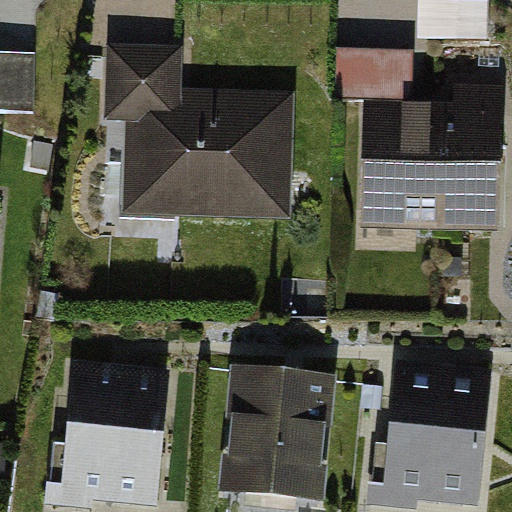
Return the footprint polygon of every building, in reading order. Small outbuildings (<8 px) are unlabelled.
[(491,6),(419,5),(419,44),(491,45),(491,6)] [(184,51),(110,49),(109,123),(130,123),(128,220),(294,223),(296,95),(183,93),(184,51)] [(415,54),(339,53),(337,107),(371,108),(368,231),(501,234),(504,91),(414,89),(415,54)] [(32,57),(0,56),(0,112),(32,112),(32,57)] [(442,369),(401,364),(392,448),(376,447),(369,510),(387,511),(420,511),(421,507),(472,511),(480,511),(495,374),(442,369)] [(118,371),(78,367),(69,447),(53,446),(46,511),(52,511),(94,511),(96,505),(159,511),(173,377),(118,371)] [(289,378),(235,374),(225,495),(326,504),(336,382),(289,378)]
